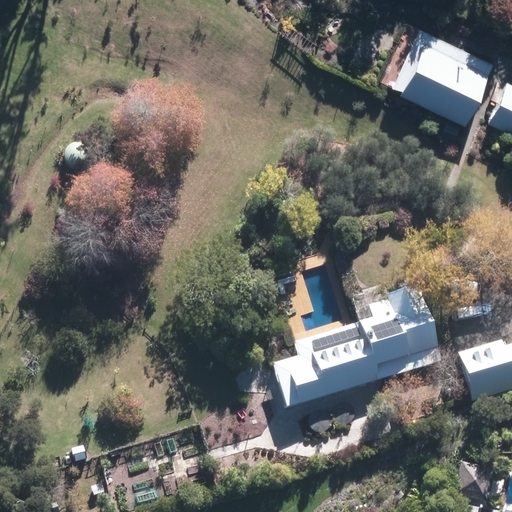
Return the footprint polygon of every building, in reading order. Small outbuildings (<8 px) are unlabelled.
[(293,405),(372,382),(367,367),(432,348),(420,305),(412,307),(405,286),(379,294),(385,314),(351,322),(356,338),(280,360),(293,405)] [(463,403),(511,389),(511,342),(496,347),(494,341),(450,354),(463,403)] [(81,448),(69,452),(71,459),(73,465),(85,461),(83,456),(81,448)] [(488,471),(455,467),(451,497),(484,502),(488,471)] [(100,485),(89,488),(93,497),(104,494),(100,485)]
